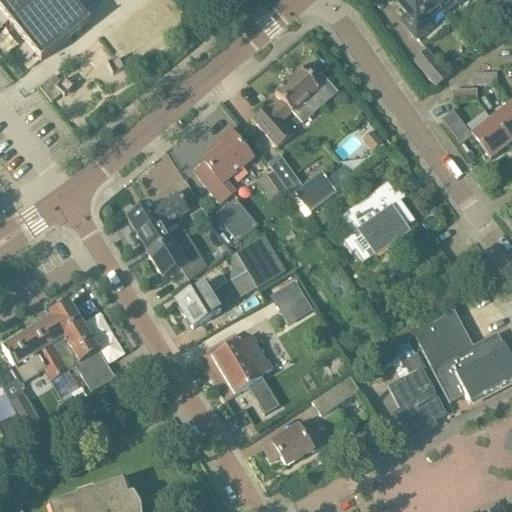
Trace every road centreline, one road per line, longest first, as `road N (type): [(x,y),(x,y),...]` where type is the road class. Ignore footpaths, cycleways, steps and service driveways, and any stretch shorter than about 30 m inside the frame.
road 1 (residential): [(511,262),(328,0)]
road 2 (tertiary): [(67,194),(303,0)]
road 3 (residential): [(254,511),(99,252)]
